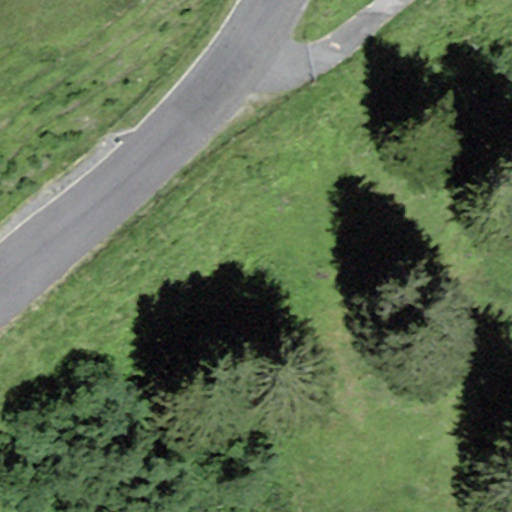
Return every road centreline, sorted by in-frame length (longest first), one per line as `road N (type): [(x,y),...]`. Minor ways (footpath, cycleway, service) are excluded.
road 1 (tertiary): [(234,67),(130,178),(0,285)]
road 2 (unclassified): [(402,0),(315,63),(277,76),(234,67)]
